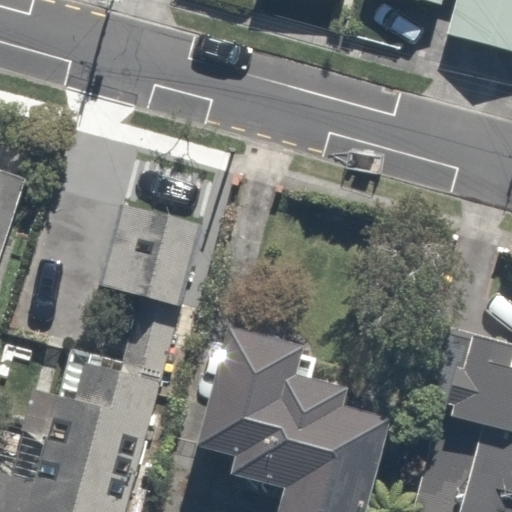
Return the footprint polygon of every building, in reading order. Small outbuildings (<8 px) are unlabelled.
[(511,0),(419,0),(458,11),(450,39),(511,55),(511,0)] [(0,310),(36,181),(0,170),(0,310)] [(11,478),(0,511),(146,511),(188,383),(170,378),(216,234),(123,204),(95,292),(148,309),(131,363),(65,342),(49,391),(44,390),(29,435),(52,443),(38,486),(11,478)] [(511,511),(511,340),(485,332),(434,511),(511,511)] [(343,361),(248,335),(220,437),(257,488),(303,500),(299,511),(396,511),(424,427),(377,415),(382,398),(336,380),(343,361)]
